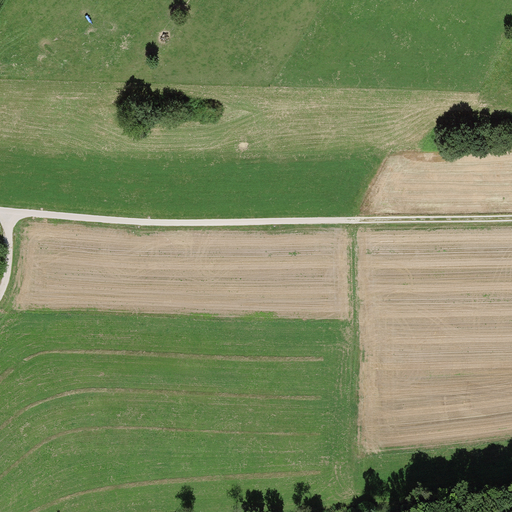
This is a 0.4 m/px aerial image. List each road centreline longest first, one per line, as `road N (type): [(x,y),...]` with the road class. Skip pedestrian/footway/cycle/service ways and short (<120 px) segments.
road 1 (track): [(0,210),(138,219),(511,212)]
road 2 (track): [(511,476),(348,509),(286,511)]
